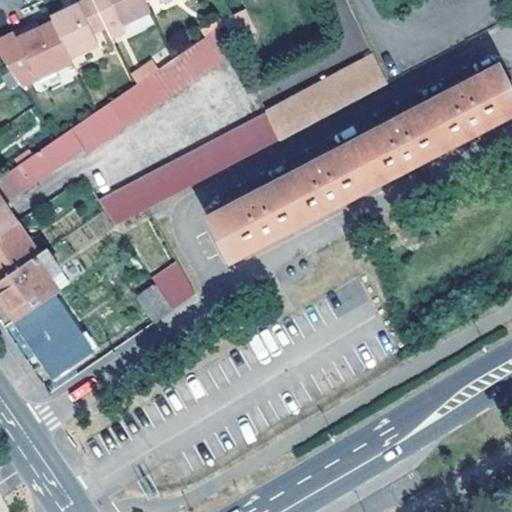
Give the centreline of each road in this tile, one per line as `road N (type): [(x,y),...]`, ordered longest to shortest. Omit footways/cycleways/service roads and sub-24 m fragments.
road 1 (secondary): [(262,511),(511,364)]
road 2 (residential): [(0,395),(77,511)]
